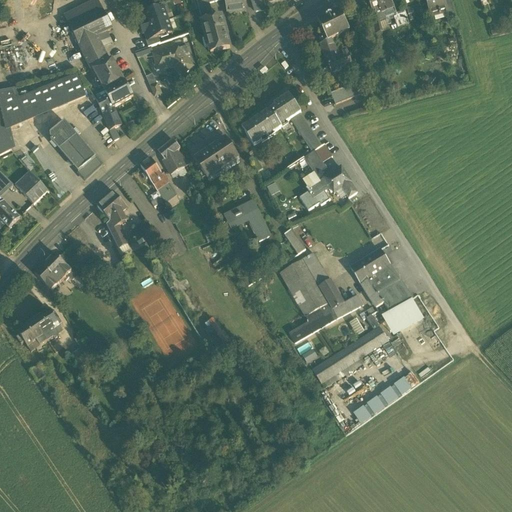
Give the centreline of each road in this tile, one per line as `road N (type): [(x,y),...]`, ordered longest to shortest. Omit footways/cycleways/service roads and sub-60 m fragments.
road 1 (secondary): [(0,288),(77,206),(275,34)]
road 2 (residential): [(473,351),(275,34)]
road 3 (track): [(247,511),(511,324)]
